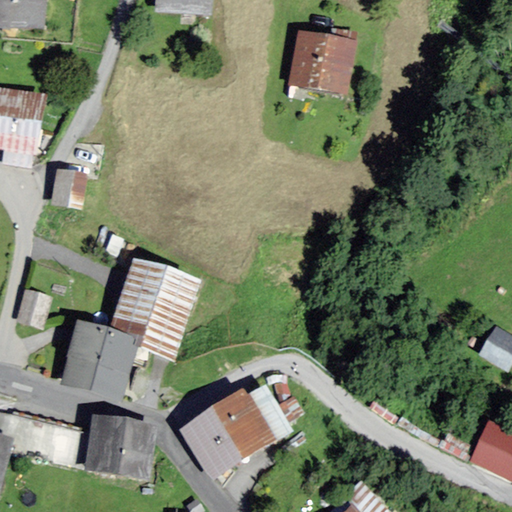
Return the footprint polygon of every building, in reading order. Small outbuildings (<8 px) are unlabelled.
[(44,0),(0,0),(0,27),(41,32),(44,0)] [(161,0),(160,15),(206,18),(207,0),(161,0)] [(352,47),(301,38),(292,85),(343,95),(352,47)] [(0,95),(0,147),(8,149),(6,163),(31,167),(40,102),(0,95)] [(85,182),(59,178),(54,207),(80,212),(85,182)] [(64,380),(121,398),(135,354),(178,367),(203,287),(142,267),(118,342),(80,330),(64,380)] [(30,291),(21,320),(42,326),(51,297),(30,291)] [(511,337),(497,330),(483,356),(508,370),(511,363),(511,337)] [(250,399),(189,435),(217,478),(294,433),(271,394),(253,403),(250,399)] [(10,450),(87,466),(95,433),(0,410),(0,434),(14,438),(10,450)] [(95,433),(87,466),(151,480),(160,436),(97,422),(95,433)] [(511,438),(489,428),(474,459),(511,476),(511,438)] [(0,434),(0,486),(10,450),(14,438),(0,434)] [(390,511),(367,487),(340,511),(390,511)]
